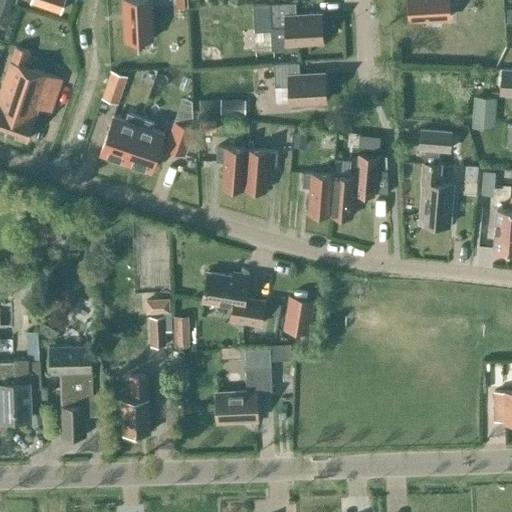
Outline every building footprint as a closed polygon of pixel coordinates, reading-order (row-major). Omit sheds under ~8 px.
[(60,12),(64,0),(30,0),(30,1),(60,12)] [(150,0),(122,0),(125,40),(152,39),(150,0)] [(183,0),(175,0),(176,8),(184,8),(183,0)] [(408,0),(410,20),(449,18),(447,0),(408,0)] [(295,3),(269,4),(252,5),(254,31),(270,30),(271,50),(288,49),(287,43),(322,41),(320,14),(296,16),(295,3)] [(50,112),(61,79),(24,66),(29,51),(13,46),(8,61),(9,61),(0,89),(0,106),(2,107),(0,112),(0,132),(27,141),(38,108),(50,112)] [(298,62),(273,64),(274,87),(288,86),(289,102),(325,100),(324,74),(299,75),(298,62)] [(511,67),(501,67),(500,94),(511,94),(511,67)] [(111,71),(102,97),(117,103),(126,76),(111,71)] [(288,86),(274,87),(275,103),(289,102),(288,86)] [(475,97),(474,121),(492,122),(494,98),(475,97)] [(219,99),(199,99),(198,113),(219,113),(219,99)] [(220,100),(220,114),(244,115),(245,100),(220,100)] [(112,117),(99,155),(124,163),(140,118),(127,113),(124,121),(112,117)] [(153,123),(140,118),(124,163),(150,172),(163,134),(151,130),(153,123)] [(215,131),(215,121),(200,122),(200,132),(215,131)] [(185,155),(193,130),(174,123),(166,149),(185,155)] [(449,149),(451,131),(421,128),(419,146),(425,147),(424,162),(423,162),(421,182),(423,182),(419,222),(449,225),(453,183),(439,182),(440,163),(437,163),(438,148),(449,149)] [(294,132),(293,143),(305,144),(306,133),(294,132)] [(243,189),(246,149),(224,147),(216,146),(215,161),(223,162),(221,188),(243,189)] [(246,149),(243,189),(265,191),(267,165),(275,166),(277,151),(268,151),(268,150),(246,149)] [(333,174),(329,215),(351,217),(353,194),(355,194),(355,195),(373,197),(373,193),(375,170),(376,156),(358,155),(356,176),(348,176),(349,161),(334,159),(333,174)] [(466,167),(464,182),(476,183),(478,168),(466,167)] [(302,172),(301,187),(309,187),(307,213),(329,215),(333,174),(311,173),(302,172)] [(483,173),(482,184),(494,185),(495,174),(483,173)] [(511,185),(510,186),(508,209),(496,208),(493,250),(511,251),(511,185)] [(244,297),(248,275),(233,272),(232,275),(207,271),(202,301),(232,306),(230,320),(260,325),(264,300),(244,297)] [(289,296),(284,329),(302,332),(308,333),(313,300),(308,299),(289,296)] [(170,298),(145,299),(146,313),(164,312),(170,312),(170,298)] [(164,316),(150,317),(150,346),(165,345),(165,332),(171,332),(170,312),(164,312),(164,316)] [(37,330),(50,338),(56,328),(43,320),(37,330)] [(37,331),(26,332),(27,358),(28,360),(39,360),(37,331)] [(189,335),(174,336),(175,346),(189,346),(189,335)] [(85,436),(84,404),(84,395),(92,395),(91,345),(48,346),(49,373),(59,373),(61,436),(85,436)] [(289,345),(269,346),(269,348),(270,358),(289,357),(289,345)] [(246,390),(215,391),(216,422),(257,420),(256,392),(271,392),(270,358),(269,348),(244,349),(246,390)] [(182,353),(174,354),(174,373),(175,389),(187,389),(187,368),(182,368),(182,353)] [(40,388),(39,360),(28,360),(27,358),(13,358),(13,361),(0,361),(0,418),(30,417),(29,388),(40,388)] [(129,375),(130,387),(130,399),(121,399),(123,434),(149,433),(148,398),(147,398),(146,374),(129,375)] [(504,420),(504,422),(511,422),(511,390),(493,391),(494,420),(504,420)]
